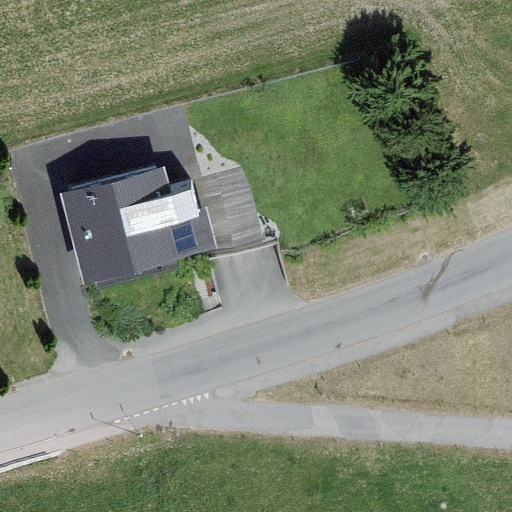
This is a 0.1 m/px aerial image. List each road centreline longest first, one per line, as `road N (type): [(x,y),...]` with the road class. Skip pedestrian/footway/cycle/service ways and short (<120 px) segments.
road 1 (motorway): [(511,98),(403,272),(216,511)]
road 2 (unclassified): [(511,257),(447,287),(130,391)]
road 3 (residential): [(130,391),(511,430)]
road 4 (motorway): [(345,511),(511,297)]
road 5 (unclassified): [(130,391),(0,429)]
